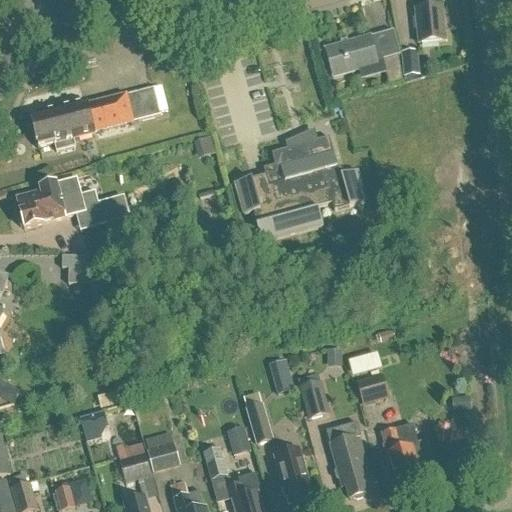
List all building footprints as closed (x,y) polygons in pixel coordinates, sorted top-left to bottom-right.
[(442,11),(415,14),(419,47),(445,45),(442,11)] [(371,40),(324,53),(332,82),(379,69),(371,40)] [(401,56),(404,81),(420,79),(417,55),(401,56)] [(389,88),(404,85),(398,60),(383,63),(389,88)] [(134,126),(160,119),(154,92),(127,99),(88,108),(87,106),(42,118),(30,121),(38,152),(54,148),(56,156),(75,151),(73,143),(95,137),(95,136),(134,126)] [(453,119),(449,97),(390,109),(395,131),(453,119)] [(357,175),(340,180),(329,141),(313,145),(311,140),(293,145),(294,150),(271,157),(275,169),(263,172),(265,179),(252,183),(252,182),(235,187),(244,219),(253,216),(257,230),(261,246),(323,229),(318,211),(332,207),(334,215),(365,206),(357,175)] [(408,194),(461,179),(456,154),(443,158),(439,143),(397,155),(408,194)] [(77,183),(72,184),(56,188),(40,192),(41,197),(17,203),(21,216),(20,216),(25,234),(66,223),(66,222),(76,220),(81,235),(129,222),(124,200),(98,207),(95,196),(81,200),(77,183)] [(89,261),(62,260),(62,272),(68,273),(68,289),(89,289),(89,261)] [(0,297),(2,298),(9,280),(0,276),(0,358),(5,357),(0,340),(0,324),(4,318),(0,315),(0,297)] [(347,364),(352,380),(380,372),(375,355),(347,364)] [(277,397),(294,393),(286,362),(269,367),(277,397)] [(362,410),(389,403),(383,379),(356,386),(362,410)] [(0,400),(13,408),(20,397),(0,385),(0,400)] [(331,421),(322,390),(302,396),(311,427),(331,421)] [(274,447),(263,410),(248,415),(258,451),(274,447)] [(339,470),(336,470),(341,487),(345,486),(350,503),(367,499),(362,482),(366,480),(362,465),(365,464),(359,441),(361,440),(357,427),(327,435),(330,447),(332,447),(339,470)] [(396,488),(421,481),(417,469),(432,465),(427,445),(418,448),(412,428),(381,438),(387,457),(385,457),(389,471),(391,471),(396,488)] [(251,456),(245,433),(228,438),(235,461),(251,456)] [(0,437),(0,480),(10,478),(3,448),(0,437)] [(117,450),(119,460),(145,456),(143,445),(117,450)] [(181,472),(175,451),(150,458),(156,479),(181,472)] [(228,480),(221,453),(203,458),(211,485),(228,480)] [(289,511),(315,511),(307,481),(305,481),(297,454),(276,460),(284,487),(282,488),(289,511)] [(126,488),(151,481),(145,459),(120,466),(126,488)] [(256,478),(238,483),(239,488),(227,492),(230,504),(232,504),(234,511),(261,511),(257,497),(261,496),(256,478)] [(205,511),(201,496),(188,499),(185,486),(170,490),(174,503),(176,511),(205,511)] [(17,511),(36,511),(29,488),(12,493),(17,511)] [(60,511),(74,511),(75,511),(69,491),(56,495),(60,511)] [(0,511),(13,511),(9,495),(0,497),(0,511)] [(148,511),(145,502),(128,507),(129,511),(148,511)]
